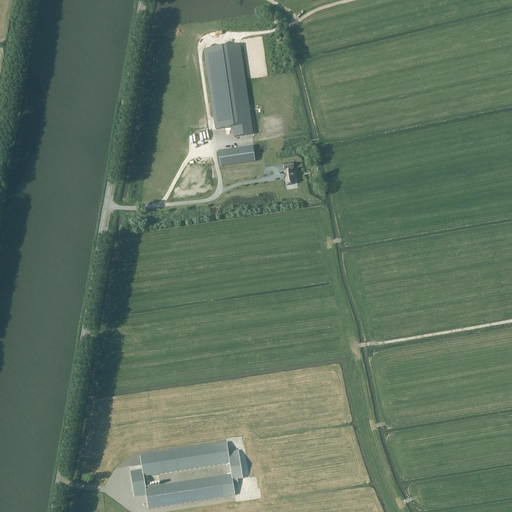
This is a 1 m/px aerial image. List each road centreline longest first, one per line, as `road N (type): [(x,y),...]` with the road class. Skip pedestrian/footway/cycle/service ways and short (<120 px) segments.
road 1 (tertiary): [(53,511),(142,0)]
road 2 (track): [(399,504),(336,279),(330,242),(341,240)]
road 3 (track): [(359,345),(84,336)]
road 4 (unclassified): [(0,179),(30,0)]
road 5 (track): [(359,345),(511,321)]
